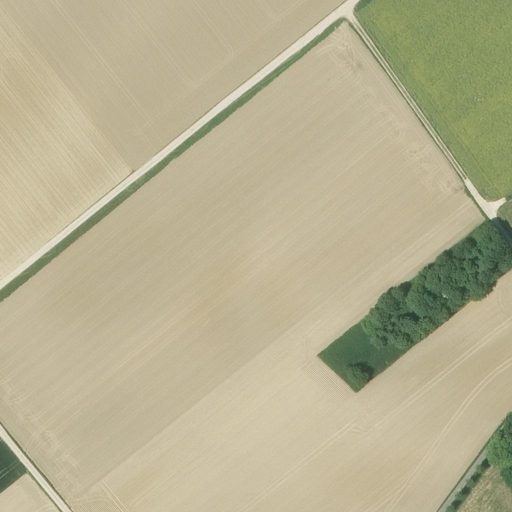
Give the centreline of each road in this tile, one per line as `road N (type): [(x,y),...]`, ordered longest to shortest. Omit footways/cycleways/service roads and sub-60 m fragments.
road 1 (track): [(353,0),(0,283)]
road 2 (track): [(343,7),(511,247)]
